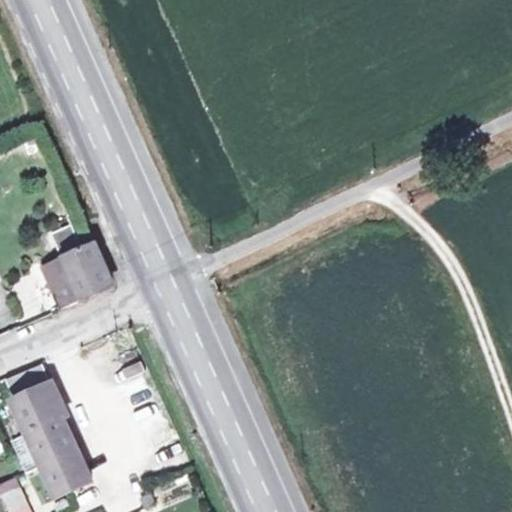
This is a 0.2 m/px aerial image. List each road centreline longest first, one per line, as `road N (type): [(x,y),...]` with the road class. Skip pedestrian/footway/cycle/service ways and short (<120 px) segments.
road 1 (unclassified): [(180,275),(511,117)]
road 2 (secondary): [(16,0),(145,290)]
road 3 (secondary): [(180,275),(56,0)]
road 4 (secondary): [(285,511),(180,275)]
road 5 (secondary): [(145,290),(244,511)]
road 6 (residential): [(145,290),(0,350)]
